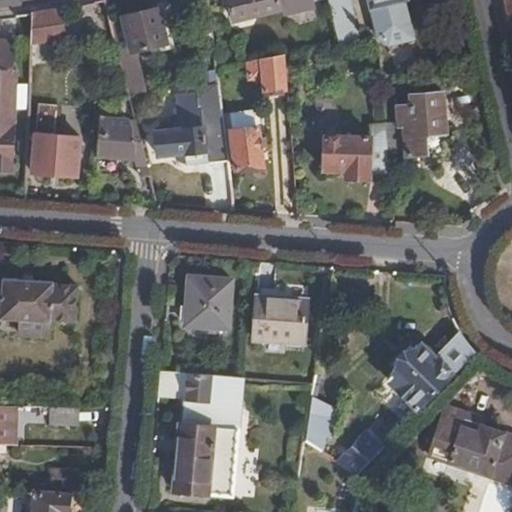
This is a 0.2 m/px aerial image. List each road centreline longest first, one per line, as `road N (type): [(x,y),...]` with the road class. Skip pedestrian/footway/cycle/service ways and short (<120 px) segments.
road 1 (residential): [(148,228),(474,252)]
road 2 (residential): [(148,228),(122,511)]
road 3 (residential): [(0,217),(148,228)]
road 4 (residential): [(511,131),(481,0)]
